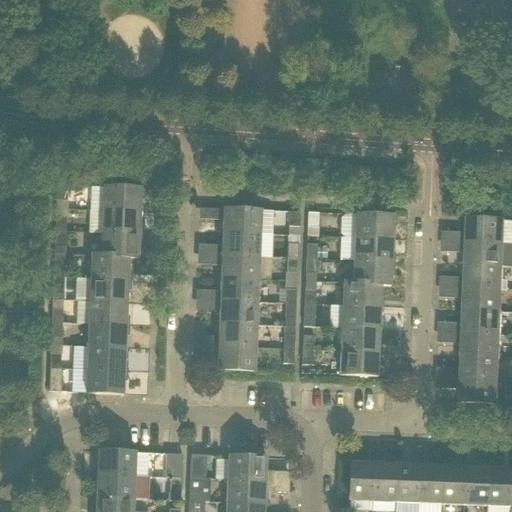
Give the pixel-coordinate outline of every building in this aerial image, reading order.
[(68,202),(68,188),(68,187),(57,187),(56,202),(68,202)] [(102,213),(140,214),(141,190),(93,189),(92,212),(102,213)] [(223,211),(222,235),(260,236),(261,212),(223,211)] [(139,237),(140,214),(102,213),(102,235),(139,237)] [(299,229),(300,214),(289,214),(288,228),(299,229)] [(318,230),(318,215),(308,214),(307,229),(318,230)] [(354,240),(392,241),(393,218),(355,216),(354,240)] [(55,233),(66,234),(67,219),(55,219),(55,233)] [(511,222),(467,220),(466,244),(511,245),(511,222)] [(66,248),(66,234),(55,233),(54,248),(66,248)] [(102,235),(101,257),(101,258),(129,259),(129,260),(138,261),(139,237),(102,235)] [(259,259),(260,236),(222,235),(221,257),(259,259)] [(353,263),(391,264),(392,241),(354,240),(353,263)] [(465,267),(503,268),(511,268),(511,245),(466,244),(465,267)] [(288,260),(298,260),(298,246),(288,245),(288,260)] [(306,246),(306,261),(316,261),(317,246),(306,246)] [(317,249),(316,260),(326,260),(327,249),(317,249)] [(66,256),(54,255),(53,279),(64,280),(66,256)] [(90,281),(128,282),(129,260),(129,259),(101,258),(101,257),(91,257),(90,281)] [(271,260),(259,259),(221,257),(220,280),(258,282),(270,282),(271,260)] [(297,275),(298,260),(288,260),(287,274),(297,275)] [(316,261),(306,261),(305,275),(316,275),(316,261)] [(390,288),(391,264),(353,263),(352,285),(381,286),(381,288),(390,288)] [(502,291),(503,268),(465,267),(464,290),(502,291)] [(63,302),(64,280),(53,279),(52,302),(63,302)] [(257,304),(258,282),(220,280),(219,303),(257,304)] [(89,303),(127,305),(128,282),(90,281),(89,303)] [(342,308),(380,309),(381,288),(381,286),(352,285),(343,284),(342,308)] [(501,314),(502,291),(464,290),(463,312),(501,314)] [(286,306),(296,306),(296,293),(286,292),(286,306)] [(304,292),(304,306),(314,307),(315,292),(304,292)] [(63,302),(52,302),(51,325),(63,325),(63,302)] [(88,326),(126,328),(127,305),(89,303),(77,303),(76,326),(88,326)] [(257,327),(257,304),(219,303),(218,326),(257,327)] [(295,320),(296,306),(286,306),(285,320),(295,320)] [(314,307),(304,306),(303,321),(314,321),(314,307)] [(379,332),(380,309),(342,308),(341,330),(379,332)] [(500,337),(501,314),(463,312),(462,335),(500,337)] [(51,325),(50,348),(62,348),(63,325),(51,325)] [(125,350),(126,328),(88,326),(87,349),(125,350)] [(256,350),(257,327),(218,326),(218,349),(256,350)] [(340,353),(378,355),(379,332),(341,330),(340,353)] [(461,358),(499,359),(500,337),(462,335),(461,358)] [(213,337),(194,337),(195,353),(214,352),(213,337)] [(283,351),(294,351),(294,338),(284,337),(283,351)] [(302,337),(302,352),(313,352),(313,338),(302,337)] [(62,348),(50,348),(49,370),(61,371),(61,370),(62,348)] [(125,350),(87,349),(75,348),(74,371),(124,373),(125,350)] [(217,372),(255,374),(256,350),(218,349),(217,372)] [(293,366),(294,351),(283,351),(283,365),(293,366)] [(302,352),(301,366),(312,367),(313,352),(302,352)] [(340,353),(339,377),(377,378),(378,355),(340,353)] [(499,382),(499,359),(461,358),(460,381),(499,382)] [(48,393),(62,394),(63,370),(61,370),(61,371),(49,370),(48,393)] [(73,395),(123,396),(124,373),(74,371),(73,395)] [(459,404),(498,406),(499,382),(460,381),(459,404)] [(148,455),(97,453),(97,477),(135,478),(147,479),(148,455)] [(182,456),(166,456),(165,479),(170,480),(181,480),(182,456)] [(206,458),(190,457),(189,480),(201,480),(206,480),(206,458)] [(265,483),(266,460),(228,458),(227,481),(265,483)] [(350,465),(348,503),(371,503),(373,465),(350,465)] [(394,504),(395,466),(373,465),(371,503),(394,504)] [(417,505),(418,467),(395,466),(394,504),(417,505)] [(440,511),(440,506),(441,468),(418,467),(417,505),(416,511),(440,511)] [(463,507),(464,469),(441,468),(440,506),(463,507)] [(486,508),(487,470),(464,469),(463,507),(486,508)] [(508,509),(509,471),(487,470),(486,508),(508,509)] [(96,500),(134,501),(135,478),(97,477),(96,500)] [(169,494),(181,495),(181,480),(170,480),(169,494)] [(205,504),(205,494),(201,494),(201,480),(189,480),(188,503),(205,504)] [(226,504),(264,506),(265,483),(227,481),(226,504)] [(133,511),(134,501),(96,500),(95,511),(133,511)] [(188,503),(188,511),(204,511),(205,504),(188,503)]
